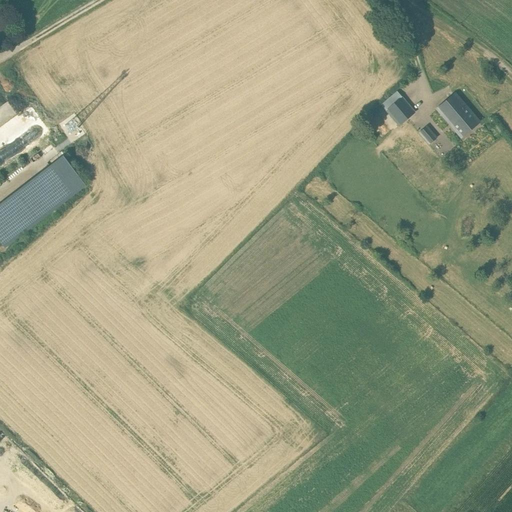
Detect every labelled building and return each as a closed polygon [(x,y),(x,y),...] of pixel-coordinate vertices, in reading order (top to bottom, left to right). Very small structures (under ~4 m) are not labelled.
[(478,123),(454,94),(437,109),(461,137),(478,123)] [(402,97),(385,111),(399,127),(407,120),(415,113),(402,97)] [(3,106),(0,107),(0,162),(40,136),(27,117),(16,125),(3,106)] [(429,144),(437,136),(425,124),(418,131),(429,144)] [(85,186),(63,157),(0,204),(0,242),(4,248),(85,186)]
